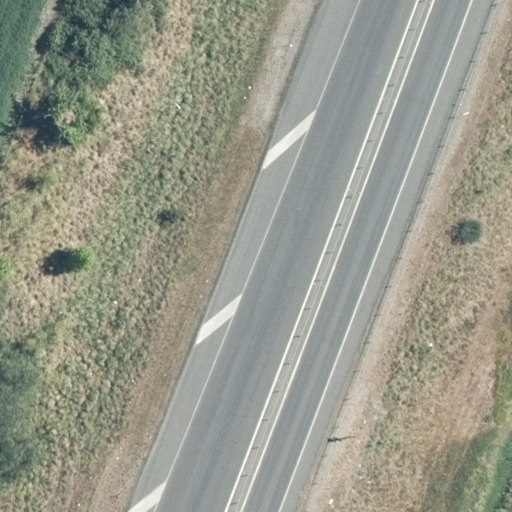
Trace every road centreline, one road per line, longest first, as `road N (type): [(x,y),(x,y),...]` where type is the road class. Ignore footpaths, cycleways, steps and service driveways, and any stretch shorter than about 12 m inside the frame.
road 1 (trunk): [(455,0),(258,511)]
road 2 (trunk): [(200,511),(381,0)]
